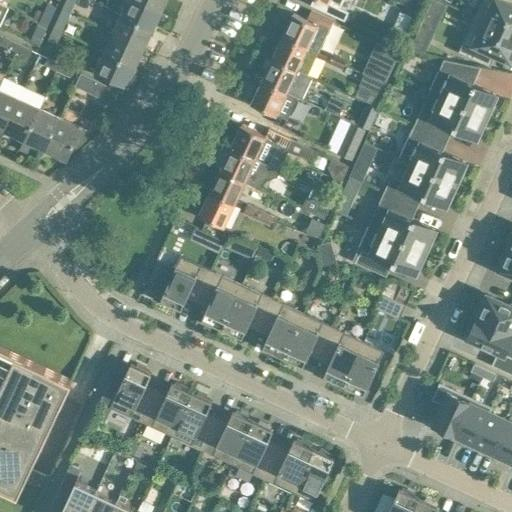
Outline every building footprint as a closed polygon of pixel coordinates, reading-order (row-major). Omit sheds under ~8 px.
[(162,11),(137,0),(127,0),(120,14),(153,30),(162,11)] [(137,0),(162,11),(166,0),(137,0)] [(340,6),(343,0),(312,0),(311,4),(347,21),(351,12),(340,6)] [(420,0),(403,0),(403,2),(417,9),(420,0)] [(511,5),(506,3),(507,0),(483,0),(476,17),(511,33),(511,5)] [(48,25),(57,6),(49,3),(45,10),(40,21),(48,25)] [(62,32),(70,13),(62,9),(54,28),(62,32)] [(294,13),(283,36),(307,47),(318,25),(328,30),(333,21),(311,11),(307,19),(294,13)] [(400,11),(397,19),(409,24),(412,16),(400,11)] [(153,30),(120,14),(112,33),(144,48),(153,30)] [(511,33),(476,17),(460,52),(484,63),(490,51),(511,61),(511,57),(511,33)] [(39,45),(48,25),(40,21),(31,41),(39,45)] [(56,43),(62,32),(54,28),(48,40),(56,43)] [(427,36),(416,31),(410,44),(421,49),(427,36)] [(144,48),(112,33),(103,51),(136,67),(144,48)] [(19,44),(0,35),(0,45),(15,52),(19,44)] [(283,36),(272,59),(297,70),(297,69),(309,74),(318,52),(307,47),(283,36)] [(28,58),(32,50),(19,44),(15,52),(28,58)] [(320,48),(316,57),(330,63),(334,54),(320,48)] [(136,67),(103,51),(94,71),(127,86),(136,67)] [(334,54),(330,63),(344,69),(345,65),(347,61),(334,54)] [(56,71),(60,63),(47,57),(44,65),(56,71)] [(272,59),(262,81),(286,92),(298,98),(302,100),(313,76),(309,74),(297,69),(297,70),(272,59)] [(445,59),(431,91),(488,117),(494,105),(491,104),(496,94),(468,81),(475,65),(445,59)] [(347,61),(345,65),(355,70),(357,65),(347,61)] [(70,78),(73,70),(60,63),(56,71),(70,78)] [(118,91),(94,79),(81,73),(75,86),(112,104),(118,91)] [(376,80),(366,102),(377,108),(387,85),(376,80)] [(262,81),(251,103),(276,115),(288,120),(289,119),(298,98),(286,92),(262,81)] [(20,98),(0,88),(0,128),(4,131),(20,98)] [(488,117),(431,91),(415,124),(442,137),(447,125),(476,138),(480,128),(483,129),(488,117)] [(26,141),(41,108),(20,98),(4,131),(25,140),(26,141)] [(377,108),(366,102),(356,125),(365,129),(369,130),(370,129),(379,108),(377,108)] [(46,150),(61,118),(41,108),(26,141),(25,140),(20,150),(29,153),(33,144),(46,150)] [(90,131),(82,127),(61,118),(46,150),(66,160),(72,146),(77,148),(87,139),(90,131)] [(288,120),(285,127),(301,135),(304,126),(289,119),(288,120)] [(268,160),(276,143),(266,136),(241,124),(231,147),(255,159),(255,158),(267,163),(268,160)] [(437,148),(442,137),(415,124),(400,158),(412,163),(458,184),(463,173),(461,172),(465,161),(437,148)] [(313,160),(317,150),(292,138),(286,150),(313,160)] [(255,158),(255,159),(231,147),(220,170),(245,181),(261,189),(265,180),(276,177),(277,174),(264,168),(267,163),(255,158)] [(277,174),(281,166),(268,160),(267,163),(264,168),(277,174)] [(458,184),(412,163),(403,182),(392,177),(385,192),(412,204),(417,192),(445,205),(450,195),(453,196),(458,184)] [(295,172),(281,166),(277,174),(291,181),(295,172)] [(234,204),(245,181),(220,170),(209,193),(234,204)] [(326,190),(315,213),(324,217),(335,195),(326,190)] [(407,216),(412,204),(385,192),(370,226),(427,252),(433,240),(430,239),(435,229),(407,216)] [(224,226),(234,204),(209,193),(199,215),(224,226)] [(256,219),(260,211),(247,205),(244,213),(256,219)] [(274,217),(260,211),(256,219),(270,225),(274,217)] [(427,252),(370,226),(354,260),(381,272),(387,260),(415,273),(420,262),(422,263),(427,252)] [(224,239),(211,233),(206,244),(219,250),(224,239)] [(511,248),(505,246),(499,259),(502,261),(499,269),(511,274),(511,248)] [(337,266),(334,254),(322,257),(325,269),(337,266)] [(197,303),(212,270),(181,256),(175,267),(163,262),(150,289),(162,295),(160,299),(166,302),(165,305),(173,309),(175,306),(181,309),(186,298),(197,303)] [(222,328),(242,284),(212,270),(197,303),(207,307),(201,319),(208,322),(207,325),(215,329),(217,326),(222,328)] [(257,331),(273,299),(242,284),(222,328),(227,331),(225,333),(234,338),(236,335),(242,338),(247,326),(257,331)] [(406,304),(413,289),(401,284),(395,299),(406,304)] [(399,319),(406,304),(395,299),(382,293),(375,307),(399,319)] [(511,331),(511,305),(487,294),(483,302),(480,301),(473,314),(511,331)] [(283,357),(303,313),(273,299),(257,331),(268,336),(262,347),(269,350),(267,353),(276,357),(278,354),(283,357)] [(318,360),(334,327),(303,313),(283,357),(288,359),(286,362),(295,366),(296,363),(303,366),(308,355),(318,360)] [(511,331),(473,314),(467,328),(471,330),(467,338),(498,352),(492,365),(511,373),(511,331)] [(344,385),(364,341),(334,327),(318,360),(328,364),(323,376),(330,379),(328,382),(337,386),(338,383),(344,385)] [(364,395),(384,351),(364,341),(344,385),(349,387),(347,390),(356,394),(357,392),(364,395)] [(30,469),(72,379),(71,378),(0,345),(0,486),(18,494),(24,482),(40,490),(47,476),(30,469)] [(156,389),(146,384),(151,373),(145,370),(146,367),(138,363),(136,366),(130,363),(110,407),(141,421),(156,389)] [(482,376),(485,369),(474,364),(471,371),(482,376)] [(493,381),(496,374),(485,369),(482,376),(493,381)] [(171,436),(192,392),(187,389),(188,387),(180,382),(178,385),(172,382),(167,394),(156,389),(141,421),(171,436)] [(455,434),(472,397),(440,382),(432,399),(443,405),(434,425),(455,434)] [(217,417),(207,413),(212,401),(206,398),(207,395),(198,391),(197,394),(192,392),(171,436),(202,450),(217,417)] [(492,407),(472,397),(455,434),(474,443),(489,411),(490,411),(492,407)] [(232,464),(253,420),(248,418),(249,415),(240,411),(239,414),(233,411),(227,422),(217,417),(202,450),(232,464)] [(494,453),(509,420),(490,411),(489,411),(474,443),(494,453)] [(278,446),(268,441),(273,430),(267,427),(268,424),(259,420),(258,423),(253,420),(232,464),(263,478),(278,446)] [(511,461),(511,421),(509,420),(494,453),(511,461)] [(293,492),(314,449),(309,446),(310,443),(301,439),(300,442),(293,439),(288,450),(278,446),(263,478),(293,492)] [(314,502),(334,458),(328,455),(329,452),(320,448),(319,451),(314,449),(293,492),(314,502)] [(86,511),(97,490),(76,480),(81,468),(70,463),(49,508),(57,511),(86,511)] [(383,492),(373,511),(412,511),(419,498),(414,495),(416,492),(407,488),(405,491),(399,488),(395,498),(383,492)] [(112,511),(118,500),(97,490),(86,511),(112,511)] [(437,511),(439,507),(433,504),(434,501),(426,497),(424,500),(419,498),(412,511),(437,511)] [(137,511),(138,510),(118,500),(112,511),(137,511)]
